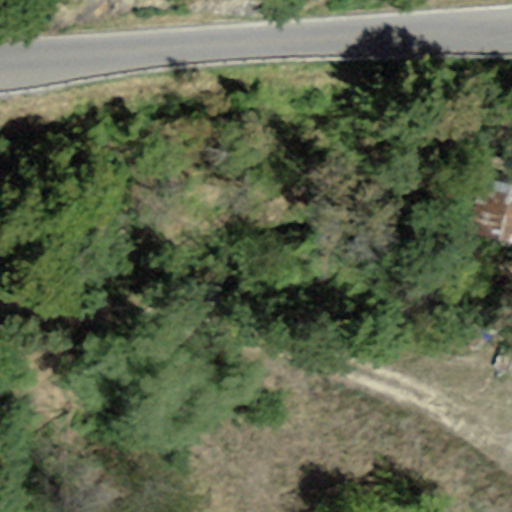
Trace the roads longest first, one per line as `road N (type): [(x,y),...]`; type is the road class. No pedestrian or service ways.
road 1 (track): [(0,341),(91,333),(273,363),(416,407),(511,461)]
road 2 (tertiary): [(511,28),(0,60)]
